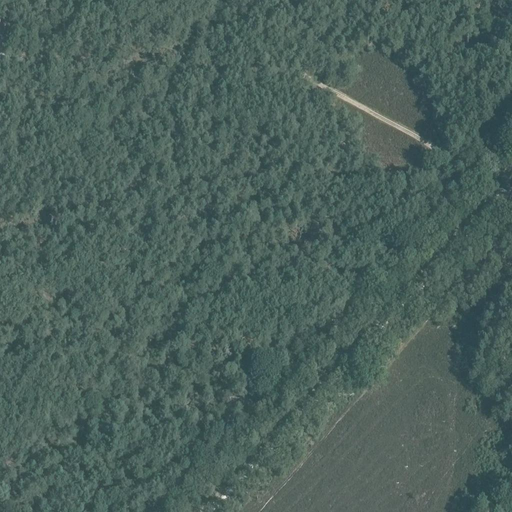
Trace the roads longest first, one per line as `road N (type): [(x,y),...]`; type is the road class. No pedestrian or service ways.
road 1 (track): [(477,170),(307,70),(76,68),(0,47)]
road 2 (track): [(203,511),(511,179)]
